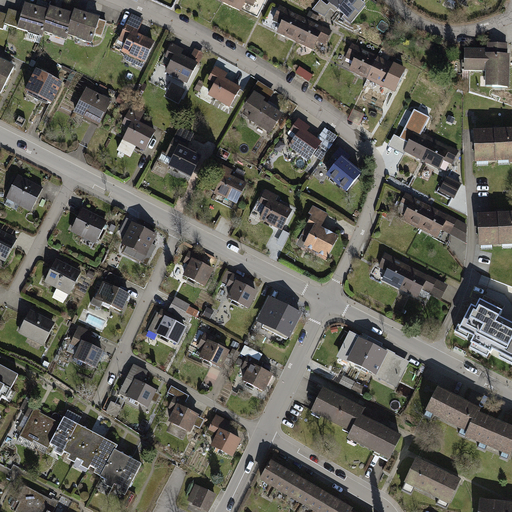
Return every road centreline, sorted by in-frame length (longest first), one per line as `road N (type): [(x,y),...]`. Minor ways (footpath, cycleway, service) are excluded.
road 1 (residential): [(116,0),(239,59),(373,153),(379,172),(369,209),(329,300)]
road 2 (residential): [(182,224),(120,352),(261,434)]
road 3 (tertiary): [(511,397),(329,300)]
road 4 (tertiary): [(182,224),(0,132)]
road 5 (tertiary): [(329,300),(182,224)]
road 6 (residential): [(329,300),(261,434)]
road 7 (residential): [(261,434),(385,511)]
road 8 (residential): [(511,16),(450,31),(421,24),(390,0)]
